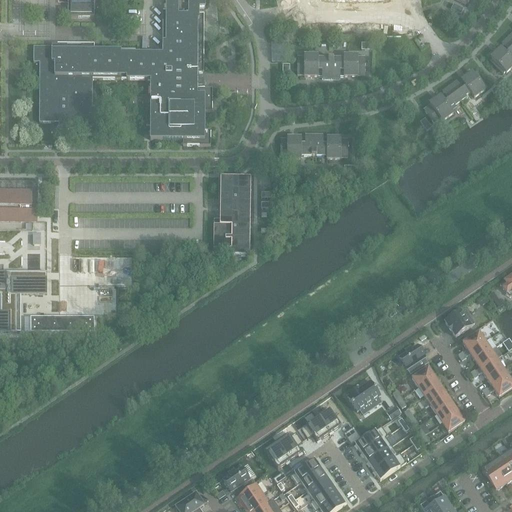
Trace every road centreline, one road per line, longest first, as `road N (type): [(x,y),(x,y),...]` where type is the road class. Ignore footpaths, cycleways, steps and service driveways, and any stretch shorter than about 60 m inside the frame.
road 1 (residential): [(107,511),(511,234)]
road 2 (residential): [(264,112),(247,151),(228,163),(0,163)]
road 3 (residential): [(446,60),(374,100),(264,112)]
road 4 (residential): [(489,417),(351,511)]
